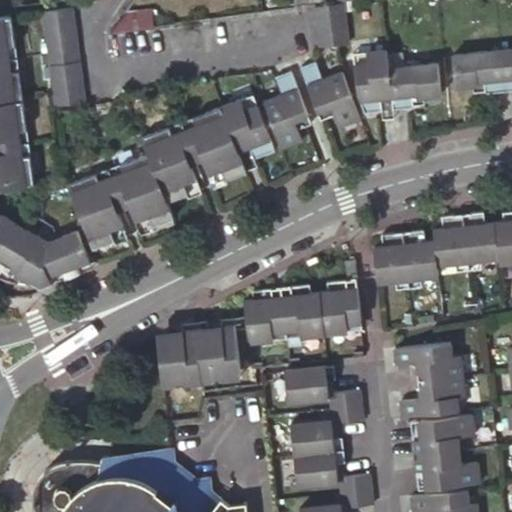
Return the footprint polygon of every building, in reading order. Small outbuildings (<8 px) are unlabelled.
[(324,3),(311,5),(308,5),(313,44),(341,41),(336,2),(326,3),(324,3)] [(88,96),(85,71),(77,9),(76,3),(48,7),(52,45),(59,99),(66,98),(88,96)] [(126,11),(113,31),(153,26),(151,9),(126,11)] [(14,12),(0,13),(0,49),(7,49),(4,30),(16,28),(14,12)] [(0,49),(0,61),(8,60),(10,79),(23,78),(16,28),(4,30),(7,49),(0,49)] [(0,97),(18,95),(25,94),(24,87),(23,78),(10,79),(8,60),(0,61),(0,97)] [(295,69),(312,114),(326,107),(329,114),(335,127),(355,119),(337,73),(315,81),(309,64),(295,69)] [(457,106),(476,103),(486,102),(487,113),(511,109),(511,66),(453,74),(457,106)] [(363,126),(383,123),(382,110),(392,109),(393,121),(412,119),(411,106),(422,105),(424,117),(444,115),(439,83),(397,87),(395,70),(375,73),(376,83),(358,85),(363,126)] [(298,142),(292,129),(290,122),(303,117),(285,73),(272,78),(279,95),(259,103),(277,150),(298,142)] [(25,94),(18,95),(0,97),(0,132),(17,131),(14,113),(27,111),(25,94)] [(192,154),(197,167),(208,163),(210,169),(234,161),(208,95),(191,102),(196,114),(179,120),(192,154)] [(240,110),(253,105),(249,95),(236,100),(240,110)] [(218,107),(235,151),(256,143),(253,136),(263,132),(253,105),(240,110),(236,100),(218,107)] [(191,102),(146,119),(151,131),(167,124),(180,158),(192,154),(179,120),(196,114),(191,102)] [(477,114),(487,113),(486,102),(476,103),(477,114)] [(412,119),(424,117),(422,105),(411,106),(412,119)] [(315,120),(329,114),(326,107),(312,114),(315,120)] [(394,132),(393,121),(392,109),(382,110),(383,123),(384,133),(394,132)] [(0,132),(0,143),(18,141),(21,161),(22,161),(33,159),(32,147),(27,111),(14,113),(17,131),(0,132)] [(306,123),(303,117),(290,122),(292,129),(306,123)] [(137,143),(153,183),(156,190),(176,183),(175,179),(173,176),(185,171),(180,158),(167,124),(151,131),(146,119),(130,125),(137,143)] [(253,136),(256,143),(261,155),(271,151),(263,132),(253,136)] [(0,180),(9,179),(35,176),(33,159),(22,161),(21,161),(18,141),(0,143),(0,180)] [(137,143),(120,150),(125,161),(108,168),(118,193),(121,201),(126,214),(137,209),(140,217),(163,208),(156,190),(153,183),(137,143)] [(121,201),(118,193),(108,168),(125,161),(120,150),(74,167),(80,180),(97,172),(107,197),(110,206),(121,201)] [(197,167),(201,176),(203,183),(214,178),(213,176),(210,169),(208,163),(197,167)] [(85,239),(106,230),(104,223),(115,219),(110,206),(107,197),(97,172),(80,180),(74,167),(59,173),(74,209),(85,239)] [(192,187),(188,178),(185,171),(173,176),(175,179),(176,183),(180,192),(192,187)] [(40,225),(24,216),(0,201),(0,245),(1,246),(23,257),(20,263),(44,277),(47,265),(58,261),(62,270),(77,265),(74,255),(83,251),(71,221),(49,230),(40,225)] [(143,225),(140,217),(137,209),(126,214),(131,229),(143,225)] [(474,225),(467,225),(471,260),(488,258),(501,257),(497,222),(486,223),(484,210),(473,212),(474,225)] [(507,221),(497,222),(501,257),(502,263),(511,261),(511,210),(506,211),(507,221)] [(466,213),(467,225),(474,225),(473,212),(466,213)] [(457,214),(459,226),(467,225),(466,213),(457,214)] [(467,225),(459,226),(457,214),(446,215),(447,227),(436,228),(437,240),(440,264),(456,262),(471,260),(467,225)] [(121,233),(115,219),(104,223),(106,230),(109,238),(121,233)] [(442,277),(440,264),(437,240),(427,241),(425,230),(414,231),(416,243),(408,243),(411,280),(442,277)] [(406,232),(408,243),(416,243),(414,231),(406,232)] [(399,233),(399,244),(408,243),(406,232),(399,233)] [(380,284),(411,280),(408,243),(399,244),(399,233),(387,234),(389,245),(376,246),(380,284)] [(74,255),(77,265),(86,261),(83,251),(74,255)] [(325,256),(319,258),(321,263),(322,265),(340,257),(337,251),(325,256)] [(346,258),(348,277),(356,276),(359,275),(358,257),(346,258)] [(471,260),(471,268),(489,266),(488,258),(471,260)] [(456,270),(471,268),(471,260),(456,262),(456,270)] [(47,265),(44,277),(62,270),(58,261),(47,265)] [(270,287),(252,290),(253,297),(242,298),(247,340),(272,337),(271,330),(300,327),(301,334),(348,330),(347,323),(360,321),(357,286),(346,287),(345,279),(327,281),(329,289),(309,291),(309,283),(289,286),(290,293),(271,295),(270,287)] [(158,334),(163,381),(195,377),(194,371),(210,369),(210,375),(223,374),(223,368),(237,367),(233,319),(218,321),(219,326),(191,329),(191,324),(178,325),(179,331),(158,334)] [(348,330),(361,328),(360,321),(347,323),(348,330)] [(272,337),(301,334),(300,327),(271,330),(272,337)] [(402,418),(409,417),(458,411),(456,398),(464,397),(459,355),(451,355),(449,341),(393,348),(395,365),(413,363),(414,372),(423,381),(416,389),(417,399),(400,400),(402,418)] [(333,394),(331,378),(330,366),(280,373),(283,400),(323,396),(326,426),(287,431),(293,483),(333,478),(337,510),(316,511),(347,511),(347,509),(372,506),(368,475),(343,477),(341,464),(339,440),(337,425),(362,422),(359,391),(333,394)] [(423,381),(414,372),(416,389),(423,381)] [(471,414),(418,421),(421,439),(412,440),(415,472),(425,471),(427,489),(479,483),(476,462),(460,463),(457,437),(474,436),(471,414)] [(421,439),(418,421),(410,422),(412,440),(421,439)] [(96,469),(91,469),(88,469),(82,470),(75,470),(73,471),(68,472),(62,475),(58,478),(53,482),(50,486),(47,491),(44,496),(43,501),(42,507),(42,511),(41,511),(251,511),(251,508),(235,511),(217,497),(216,485),(204,488),(182,468),(181,458),(109,465),(108,471),(101,470),(96,469)] [(425,471),(415,472),(417,491),(427,489),(425,471)] [(477,511),(477,502),(469,503),(467,489),(418,495),(411,496),(413,511),(432,510),(431,511),(477,511)]
